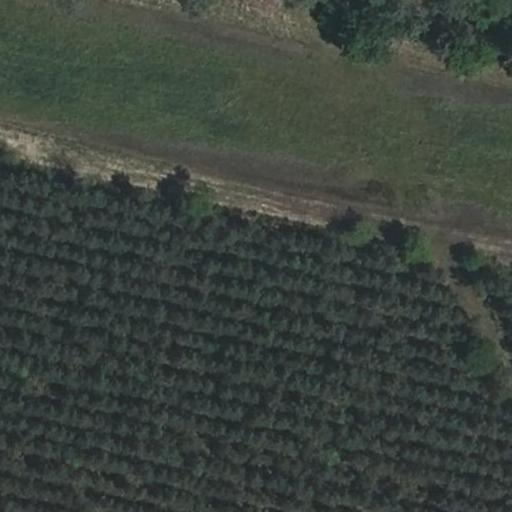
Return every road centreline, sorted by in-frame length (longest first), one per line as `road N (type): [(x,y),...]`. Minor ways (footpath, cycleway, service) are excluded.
road 1 (track): [(87,0),(511,99)]
road 2 (track): [(511,372),(313,0)]
